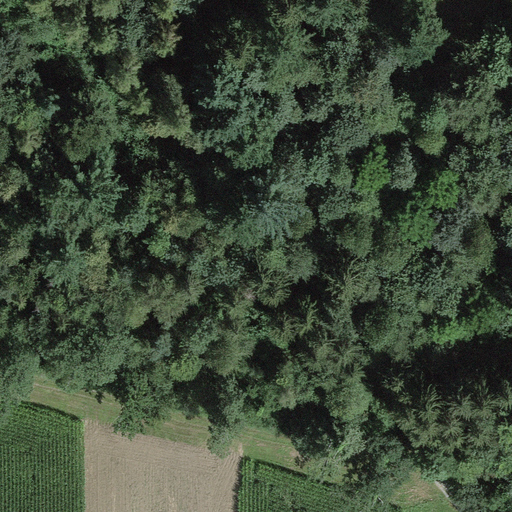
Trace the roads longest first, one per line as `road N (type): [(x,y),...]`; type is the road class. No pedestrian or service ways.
road 1 (track): [(201,0),(405,439),(463,511)]
road 2 (track): [(437,485),(0,367)]
